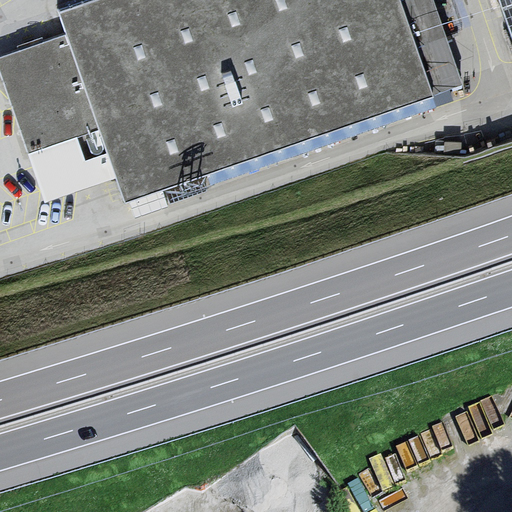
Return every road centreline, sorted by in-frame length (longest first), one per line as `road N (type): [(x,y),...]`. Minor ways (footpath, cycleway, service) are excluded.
road 1 (motorway): [(511,233),(0,398)]
road 2 (motorway): [(0,452),(511,289)]
